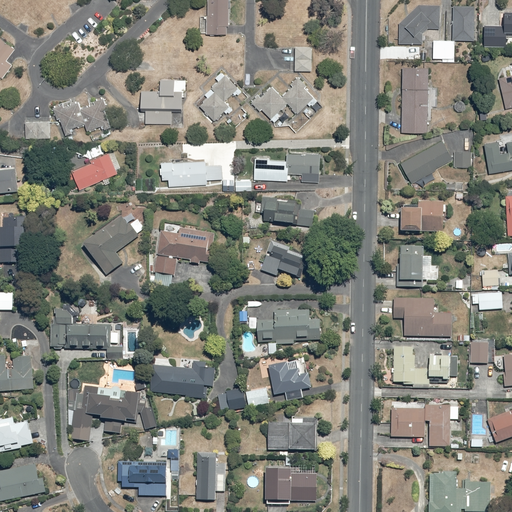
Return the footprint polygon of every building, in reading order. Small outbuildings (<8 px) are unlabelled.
[(202,34),(229,34),(229,0),(210,0),(211,16),(202,16),(202,34)] [(456,6),(456,39),(476,39),(477,6),(456,6)] [(418,7),(401,23),(401,43),(424,43),(424,28),(442,28),(442,7),(418,7)] [(506,28),(487,28),(487,48),(509,48),(509,35),(511,35),(511,11),(506,11),(506,28)] [(0,36),(0,75),(4,79),(14,65),(9,61),(17,49),(0,36)] [(456,40),(435,40),(435,59),(443,59),(443,62),(456,62),(456,40)] [(313,47),(297,48),(297,70),(313,70),(313,47)] [(430,67),(405,67),(404,133),(429,133),(430,67)] [(210,98),(202,105),(216,121),(226,112),(229,115),(234,111),(226,102),(236,94),(238,97),(243,92),(224,70),(216,77),(220,81),(206,93),(210,98)] [(259,95),(251,103),(261,112),(264,109),(277,122),(284,115),(280,111),(288,102),(300,114),(309,105),(313,109),(320,101),(307,88),(310,85),(300,75),(292,84),(295,87),(285,97),(275,87),(264,99),(259,95)] [(511,75),(501,78),(508,109),(511,108),(511,75)] [(147,109),(147,123),(173,123),(173,109),(185,109),(185,80),(163,80),(163,96),(160,96),(160,90),(144,90),(144,109),(147,109)] [(73,128),(87,125),(89,133),(111,128),(106,105),(84,110),(82,104),(58,109),(60,120),(63,119),(67,136),(75,134),(73,128)] [(51,122),(26,122),(26,138),(51,139),(51,122)] [(444,141),(403,163),(413,181),(454,159),(444,141)] [(503,143),(487,146),(491,174),(511,170),(511,141),(509,142),(510,152),(504,153),(503,143)] [(116,150),(75,170),(84,189),(105,179),(108,186),(116,183),(113,176),(125,170),(116,150)] [(292,167),(292,175),(303,175),(303,182),(316,182),(316,173),(322,173),(322,152),(289,151),(288,160),(289,166),(292,167)] [(473,151),(456,151),(456,168),(474,167),(473,151)] [(173,161),(164,162),(165,180),(171,180),(171,187),(209,185),(209,180),(225,180),(224,164),(210,165),(210,161),(197,161),(197,158),(173,159),(173,161)] [(289,166),(288,160),(256,159),(256,180),(292,181),(292,175),(292,167),(289,166)] [(0,199),(2,199),(2,195),(23,193),(20,170),(18,170),(18,167),(0,169),(0,199)] [(253,180),(237,180),(237,191),(253,191),(253,180)] [(278,223),(313,226),(316,201),(302,200),(302,202),(289,201),(289,199),(265,196),(264,202),(258,202),(257,213),(264,214),(264,219),(278,221),(278,223)] [(424,208),(405,208),(404,231),(446,231),(446,235),(458,235),(458,218),(447,218),(447,213),(448,213),(448,202),(424,202),(424,208)] [(92,231),(97,237),(87,244),(109,274),(125,262),(118,253),(148,230),(140,219),(135,223),(128,214),(121,219),(119,217),(114,221),(111,218),(92,231)] [(30,217),(6,217),(6,228),(4,228),(4,250),(2,250),(2,263),(16,264),(16,249),(30,249),(30,217)] [(164,231),(157,272),(177,275),(180,259),(192,261),(192,263),(202,265),(202,262),(212,264),(218,234),(183,228),(182,235),(164,231)] [(308,253),(274,240),(262,270),(279,276),(281,271),(298,277),(308,253)] [(422,287),(423,281),(439,281),(439,256),(422,256),(422,246),(410,246),(410,255),(399,254),(398,287),(422,287)] [(499,270),(484,271),(484,289),(500,289),(499,270)] [(0,287),(0,310),(16,311),(16,292),(2,291),(2,288),(0,287)] [(505,310),(504,291),(474,293),(474,306),(481,305),(481,311),(505,310)] [(437,299),(397,298),(396,319),(407,320),(406,336),(455,337),(455,314),(436,314),(437,299)] [(59,324),(52,324),(53,347),(75,347),(75,350),(83,349),(83,347),(87,347),(87,349),(96,349),(96,347),(100,347),(100,349),(109,349),(109,358),(123,358),(123,347),(120,347),(120,331),(113,331),(113,324),(76,325),(76,308),(59,308),(59,324)] [(277,321),(260,321),(261,343),(296,343),(296,341),(323,341),(323,319),(313,320),(313,310),(277,310),(277,321)] [(490,363),(490,342),(472,342),(472,363),(490,363)] [(415,348),(397,347),(396,368),(393,367),(393,374),(396,374),(396,383),(416,383),(417,356),(415,356),(415,348)] [(8,355),(0,355),(0,392),(37,391),(36,356),(16,356),(17,368),(9,369),(8,355)] [(454,356),(431,356),(430,367),(433,367),(432,377),(447,378),(447,379),(454,379),(454,356)] [(304,360),(271,366),(277,396),(315,389),(312,373),(306,374),(304,360)] [(207,401),(215,390),(216,362),(196,362),(196,369),(154,367),(153,392),(194,394),(193,400),(207,401)] [(271,406),(268,386),(229,391),(229,393),(220,394),(222,412),(271,406)] [(131,420),(140,421),(143,393),(129,392),(129,398),(123,397),(123,390),(87,387),(86,394),(79,394),(75,439),(91,440),(94,416),(104,417),(103,420),(107,420),(106,432),(123,433),(124,422),(131,423),(131,420)] [(417,404),(394,404),(394,437),(427,438),(427,423),(432,423),(431,446),(452,446),(452,420),(460,420),(460,407),(452,406),(452,404),(427,404),(427,409),(417,408),(417,404)] [(511,404),(506,407),(507,412),(489,419),(499,443),(511,438),(511,404)] [(154,410),(142,413),(146,432),(158,430),(154,410)] [(0,452),(5,452),(5,448),(8,448),(8,451),(25,450),(25,446),(36,445),(35,431),(32,431),(32,421),(17,422),(17,418),(2,418),(2,414),(0,414),(0,452)] [(319,450),(319,418),(293,418),(293,423),(271,423),(271,451),(281,451),(281,456),(291,456),(291,450),(319,450)] [(485,439),(473,439),(473,447),(485,448),(485,439)] [(172,462),(120,461),(120,485),(125,485),(125,488),(141,488),(141,496),(172,496),(172,472),(179,472),(179,450),(170,450),(169,458),(172,458),(172,462)] [(220,452),(200,452),(198,500),(217,501),(217,493),(227,493),(227,463),(220,463),(220,452)] [(295,457),(295,468),(269,468),(270,505),(294,505),(294,500),(319,500),(319,475),(316,475),(316,464),(311,464),(311,457),(295,457)] [(0,500),(49,493),(47,479),(43,480),(40,464),(0,470),(0,500)] [(433,475),(431,511),(463,511),(463,509),(467,510),(467,511),(481,511),(484,511),(490,511),(492,483),(467,482),(468,481),(460,480),(460,473),(448,472),(448,474),(437,474),(437,475),(433,475)]
